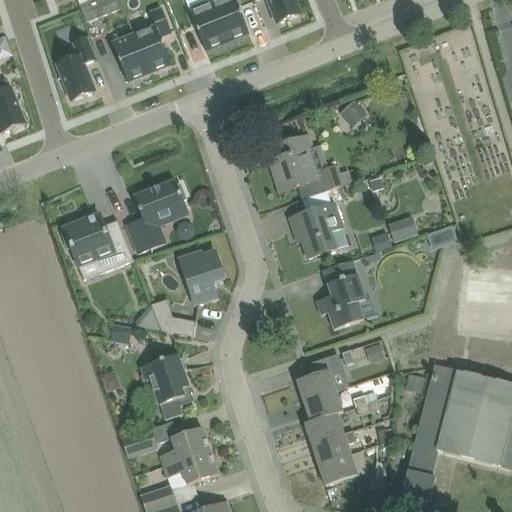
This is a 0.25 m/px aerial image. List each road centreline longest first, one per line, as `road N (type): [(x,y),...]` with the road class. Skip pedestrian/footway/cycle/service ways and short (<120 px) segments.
road 1 (residential): [(282,511),(230,349),(258,274),(203,102)]
road 2 (residential): [(14,0),(64,156)]
road 3 (residential): [(203,102),(343,47)]
road 4 (residential): [(64,156),(203,102)]
road 5 (residential): [(343,47),(465,0)]
